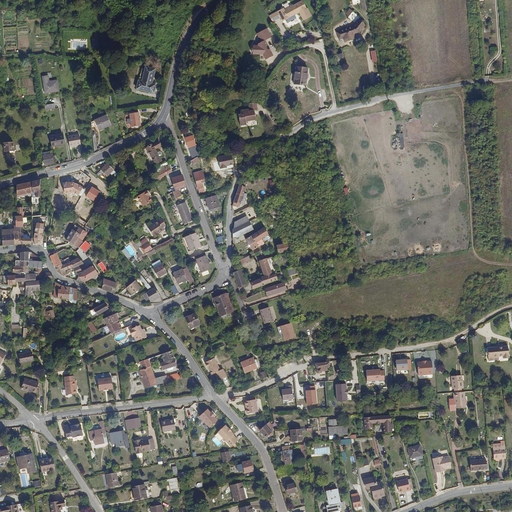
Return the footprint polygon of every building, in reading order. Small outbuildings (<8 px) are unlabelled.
[(293,4),(284,9),(287,16),(289,22),(289,21),(296,18),(296,17),(295,15),(295,13),(296,12),(297,14),(300,12),(304,20),(312,16),(307,8),(303,0),(293,5),(293,4)] [(283,8),(277,11),(280,17),(282,20),(286,19),(287,21),(286,21),(287,23),(288,23),(289,22),(287,16),(284,9),(283,8)] [(280,17),(277,11),(269,15),(272,21),(280,17)] [(360,17),(353,11),(349,17),(356,23),(353,26),(337,32),(339,39),(343,38),(345,42),(355,38),(354,34),(360,32),(365,25),(358,20),(360,17)] [(266,27),(256,32),(261,41),(258,42),(258,46),(252,46),(252,48),(251,48),(251,51),(252,52),(252,54),(263,54),(266,59),(273,55),(269,49),(267,50),(265,46),(267,45),(264,39),(270,36),(266,27)] [(139,81),(137,89),(154,93),(155,84),(152,83),(155,69),(146,67),(143,82),(139,81)] [(307,69),(296,67),(294,84),(305,85),(307,69)] [(57,80),(43,82),(45,93),(59,91),(57,80)] [(241,114),(239,115),(240,125),(247,124),(246,121),(256,119),(256,114),(255,114),(254,111),(258,110),(256,102),(249,104),(250,110),(249,111),(249,109),(240,110),(241,114)] [(96,120),(91,122),(92,129),(96,128),(97,128),(98,129),(99,130),(111,125),(107,115),(96,120)] [(141,126),(139,116),(130,117),(132,127),(141,126)] [(63,134),(50,137),(52,147),(65,144),(63,134)] [(79,134),(68,136),(69,144),(70,147),(81,145),(79,134)] [(193,135),(185,138),(192,157),(200,154),(193,135)] [(157,142),(152,145),(147,149),(156,164),(162,160),(158,155),(160,153),(161,152),(160,151),(159,151),(157,152),(155,149),(160,146),(157,142)] [(14,143),(4,143),(4,151),(14,150),(14,143)] [(45,165),(55,163),(52,151),(41,153),(42,161),(44,161),(45,165)] [(107,176),(114,170),(108,163),(101,170),(107,176)] [(160,173),(163,178),(166,176),(173,172),(170,167),(160,173)] [(202,182),(206,181),(203,171),(194,174),(199,192),(205,191),(204,187),(203,187),(202,182)] [(172,178),(174,186),(176,190),(179,189),(186,186),(182,175),(172,178)] [(40,190),(40,193),(49,193),(49,185),(49,177),(45,178),(40,179),(40,190)] [(32,181),(32,191),(32,192),(36,192),(36,197),(40,197),(40,193),(40,190),(40,179),(32,181)] [(17,185),(17,195),(32,191),(32,181),(17,185)] [(246,187),(239,185),(235,199),(234,202),(240,204),(242,198),(246,199),(248,194),(244,193),(246,187)] [(181,196),(179,189),(176,190),(173,192),(175,198),(181,196)] [(147,190),(137,196),(143,206),(152,201),(148,196),(150,195),(147,190)] [(217,195),(206,198),(210,210),(220,206),(217,195)] [(186,202),(177,205),(184,224),(193,221),(186,202)] [(18,233),(21,233),(21,227),(23,227),(22,216),(17,216),(15,217),(16,225),(14,225),(14,229),(3,230),(3,246),(11,245),(19,245),(18,233)] [(234,222),(233,228),(239,225),(249,221),(247,216),(234,222)] [(148,228),(154,236),(157,234),(164,229),(163,228),(166,225),(162,219),(148,228)] [(239,225),(233,228),(233,229),(233,237),(236,236),(237,237),(254,229),(249,220),(249,221),(239,225)] [(78,221),(76,225),(83,230),(85,226),(78,221)] [(74,245),(78,238),(83,230),(76,225),(66,240),(70,243),(74,245)] [(264,227),(246,239),(253,250),(262,244),(260,240),(269,234),(264,227)] [(36,228),(35,232),(34,238),(35,244),(38,243),(41,243),(43,229),(36,228)] [(88,232),(83,230),(78,238),(82,241),(88,232)] [(23,236),(23,233),(21,233),(18,233),(19,245),(24,244),(31,244),(31,239),(26,238),(26,236),(23,236)] [(195,233),(185,237),(191,251),(201,247),(195,233)] [(84,243),(82,241),(78,238),(74,245),(78,248),(79,248),(84,243)] [(277,245),(278,252),(278,253),(292,250),(290,242),(284,243),(277,245)] [(145,254),(150,250),(146,243),(140,247),(145,254)] [(139,257),(141,260),(156,253),(154,250),(151,251),(144,255),(139,257)] [(17,253),(17,266),(29,266),(30,266),(36,267),(42,268),(42,262),(30,252),(20,253),(17,253)] [(50,256),(55,267),(62,264),(57,253),(54,254),(53,252),(49,254),(50,256)] [(206,255),(197,259),(202,272),(211,269),(206,255)] [(240,259),(242,264),(251,261),(249,256),(240,259)] [(57,272),(63,276),(67,274),(65,271),(74,268),(79,265),(83,264),(79,258),(63,265),(62,264),(55,267),(57,272)] [(254,282),(252,283),(254,289),(270,283),(277,280),(275,275),(273,276),(267,259),(260,261),(265,276),(261,277),(262,279),(254,282)] [(166,270),(162,264),(157,267),(153,269),(158,277),(167,272),(166,270)] [(184,272),(187,279),(189,283),(194,281),(193,280),(192,277),(185,264),(184,265),(181,266),(183,269),(184,272)] [(77,273),(79,276),(81,280),(81,282),(86,284),(86,282),(87,283),(88,281),(98,274),(93,265),(83,271),(82,272),(77,273)] [(29,266),(17,266),(14,266),(13,272),(15,273),(15,275),(25,274),(26,281),(36,281),(36,274),(29,274),(29,266)] [(296,268),(296,267),(286,269),(289,276),(300,273),(299,269),(297,269),(296,268)] [(178,283),(187,279),(184,272),(183,269),(173,274),(178,283)] [(235,278),(238,287),(247,283),(242,269),(233,273),(235,278)] [(15,275),(16,282),(22,282),(22,284),(20,284),(20,290),(22,290),(21,293),(24,296),(25,295),(26,283),(26,281),(25,274),(15,275)] [(7,275),(8,281),(8,285),(11,285),(16,284),(16,282),(15,275),(7,275)] [(153,288),(141,275),(139,277),(149,290),(153,288)] [(116,282),(104,278),(102,289),(114,293),(116,282)] [(26,283),(25,295),(31,294),(31,291),(40,290),(39,280),(36,281),(26,281),(26,283)] [(126,287),(126,288),(132,295),(140,288),(135,281),(131,283),(126,287)] [(62,285),(56,282),(54,297),(69,299),(79,300),(79,299),(78,293),(78,289),(73,288),(62,285)] [(284,282),(265,289),(266,290),(268,296),(287,290),(284,282)] [(178,291),(175,285),(171,287),(171,288),(168,290),(170,295),(178,291)] [(155,287),(153,288),(149,290),(146,292),(150,299),(152,301),(161,296),(155,287)] [(231,294),(230,292),(226,294),(233,311),(236,309),(231,294)] [(221,315),(233,311),(226,294),(214,298),(221,315)] [(105,303),(91,310),(93,313),(95,312),(97,315),(108,309),(105,303)] [(270,307),(261,310),(265,323),(274,320),(270,307)] [(196,313),(185,318),(190,328),(201,323),(196,313)] [(105,322),(107,325),(118,321),(119,320),(116,314),(104,319),(105,322)] [(112,334),(122,329),(118,321),(107,325),(112,334)] [(91,322),(84,325),(91,333),(92,332),(97,330),(91,322)] [(283,333),(285,341),(296,337),(291,322),(278,327),(280,334),(283,333)] [(140,326),(130,330),(133,336),(135,336),(137,341),(147,337),(145,331),(143,332),(140,326)] [(498,348),(488,348),(489,360),(495,360),(495,357),(500,356),(504,356),(504,358),(510,358),(509,347),(504,347),(498,348)] [(171,351),(161,354),(164,360),(161,361),(162,363),(161,363),(163,370),(176,365),(171,351)] [(32,352),(19,355),(21,362),(34,360),(32,352)] [(221,369),(214,357),(205,362),(208,367),(209,367),(212,374),(216,372),(218,371),(218,372),(217,373),(220,379),(227,375),(223,368),(221,369)] [(254,357),(241,363),(246,373),(258,368),(257,366),(255,360),(254,357)] [(143,369),(140,370),(143,376),(141,377),(145,388),(157,384),(155,379),(148,359),(140,362),(143,369)] [(411,370),(411,359),(396,359),(396,370),(411,370)] [(433,360),(418,360),(418,375),(433,375),(433,360)] [(315,363),(318,373),(322,372),(322,371),(327,370),(327,367),(330,367),(329,361),(315,363)] [(328,374),(329,381),(330,381),(338,380),(337,373),(328,374)] [(178,374),(167,376),(168,382),(180,379),(178,374)] [(66,382),(65,382),(66,394),(76,393),(76,389),(77,389),(76,381),(75,381),(75,376),(65,377),(66,382)] [(167,376),(155,379),(157,384),(168,382),(167,376)] [(39,383),(25,379),(22,389),(31,392),(31,391),(36,393),(39,383)] [(99,390),(103,390),(108,389),(113,389),(112,379),(98,380),(99,390)] [(336,383),(336,400),(348,400),(348,383),(336,383)] [(306,386),(306,404),(317,404),(316,386),(306,386)] [(292,388),(282,389),(283,403),(293,402),(292,388)] [(459,400),(460,408),(466,407),(465,392),(462,392),(458,392),(459,400)] [(256,400),(245,401),(247,413),(258,412),(256,400)] [(207,409),(199,416),(209,427),(217,420),(214,417),(215,416),(211,412),(210,412),(207,409)] [(365,418),(365,425),(373,424),(376,423),(376,424),(381,424),(381,423),(384,423),(391,423),(391,416),(365,418)] [(140,418),(129,420),(131,429),(141,427),(140,418)] [(173,419),(169,420),(169,422),(162,423),(163,431),(175,429),(173,419)] [(105,444),(105,442),(103,434),(106,434),(103,421),(99,421),(101,429),(89,431),(91,441),(94,440),(96,445),(105,444)] [(263,421),(257,427),(266,437),(269,435),(270,436),(274,434),(270,430),(273,428),(269,422),(267,424),(265,421),(263,421)] [(391,423),(384,423),(384,425),(384,433),(392,433),(392,429),(393,429),(393,425),(391,425),(391,423)] [(81,424),(74,426),(71,426),(69,425),(65,426),(65,428),(66,437),(72,436),(72,437),(83,435),(81,424)] [(225,425),(218,432),(230,446),(237,440),(232,434),(233,434),(230,431),(231,431),(228,428),(225,425)] [(329,436),(348,434),(348,429),(348,426),(348,425),(339,426),(330,427),(329,427),(329,436)] [(298,429),(291,430),(292,441),(303,440),(302,429),(298,429)] [(126,447),(130,446),(129,440),(128,434),(125,434),(120,435),(120,432),(110,434),(112,443),(125,441),(126,447)] [(141,439),(134,441),(137,454),(137,456),(139,458),(143,457),(144,455),(143,453),(143,451),(155,449),(153,439),(149,440),(148,439),(141,440),(141,439)] [(507,458),(506,448),(505,441),(501,441),(502,443),(494,444),(495,458),(501,457),(501,458),(507,458)] [(421,445),(408,448),(411,458),(423,455),(421,445)] [(289,450),(290,450),(289,446),(283,447),(283,452),(284,455),(282,456),(282,461),(285,461),(286,465),(295,463),(294,458),(291,459),(289,450)] [(8,450),(0,451),(0,462),(10,460),(8,450)] [(222,453),(224,463),(226,462),(230,461),(231,461),(229,451),(222,453)] [(19,458),(17,458),(19,469),(27,467),(28,473),(35,472),(32,455),(26,456),(26,454),(24,453),(23,453),(19,454),(18,455),(19,458)] [(437,472),(443,471),(442,470),(446,469),(452,467),(449,456),(444,458),(443,456),(434,458),(437,472)] [(53,458),(40,461),(42,472),(55,469),(53,458)] [(486,459),(470,461),(471,470),(487,469),(486,459)] [(252,460),(243,462),(245,473),(254,471),(252,460)] [(295,463),(286,465),(287,468),(288,474),(296,472),(295,463)] [(288,474),(287,468),(278,471),(279,477),(288,474)] [(119,485),(117,472),(114,473),(106,474),(108,487),(119,485)] [(176,478),(169,479),(172,493),(178,491),(179,491),(176,478)] [(375,478),(365,480),(367,489),(372,488),(374,497),(385,495),(382,482),(376,483),(375,478)] [(397,481),(400,493),(413,489),(410,478),(397,481)] [(242,483),(231,485),(235,501),(246,499),(242,483)] [(296,483),(285,485),(287,494),(298,491),(296,483)] [(145,484),(133,487),(136,500),(147,498),(147,497),(150,496),(149,491),(146,492),(145,484)] [(338,490),(327,492),(330,505),(327,506),(328,511),(333,511),(341,510),(341,509),(345,508),(344,502),(340,503),(338,490)] [(360,496),(352,498),(354,508),(362,506),(360,496)] [(65,500),(50,503),(52,511),(60,511),(60,509),(62,509),(62,507),(66,506),(65,500)]
